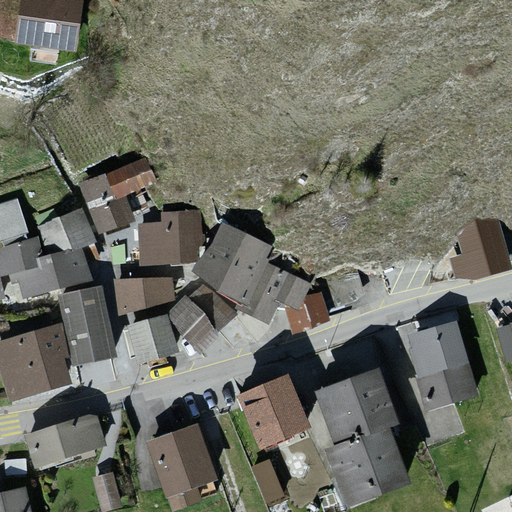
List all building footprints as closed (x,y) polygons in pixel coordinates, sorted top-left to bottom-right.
[(84,5),(50,0),(18,0),(8,44),(77,55),(84,5)] [(84,188),(92,215),(101,236),(130,226),(124,200),(131,199),(121,173),(84,188)] [(0,308),(2,309),(93,280),(75,210),(27,223),(19,201),(0,207),(0,308)] [(199,252),(197,215),(164,215),(163,228),(137,231),(139,271),(191,268),(199,252)] [(500,222),(474,219),(457,234),(462,253),(449,258),(456,280),(489,273),(511,266),(500,222)] [(267,253),(225,230),(192,282),(241,308),(267,253)] [(173,281),(119,287),(120,321),(179,303),(173,281)] [(107,291),(61,300),(76,369),(119,363),(107,291)] [(189,306),(172,324),(199,357),(213,339),(189,306)] [(164,322),(126,331),(137,369),(177,360),(164,322)] [(452,327),(407,337),(429,416),(482,402),(452,327)] [(58,333),(0,348),(0,372),(10,411),(74,392),(58,333)] [(410,483),(390,427),(398,424),(379,368),(314,391),(334,446),(324,450),(344,506),(410,483)] [(289,376),(238,397),(260,449),(310,427),(289,376)] [(98,425),(23,439),(35,472),(107,454),(98,425)] [(195,432),(146,448),(165,501),(216,486),(195,432)] [(253,464),(267,503),(286,496),(272,458),(253,464)] [(93,475),(104,511),(125,504),(114,468),(93,475)] [(28,511),(25,496),(0,500),(0,511),(28,511)]
